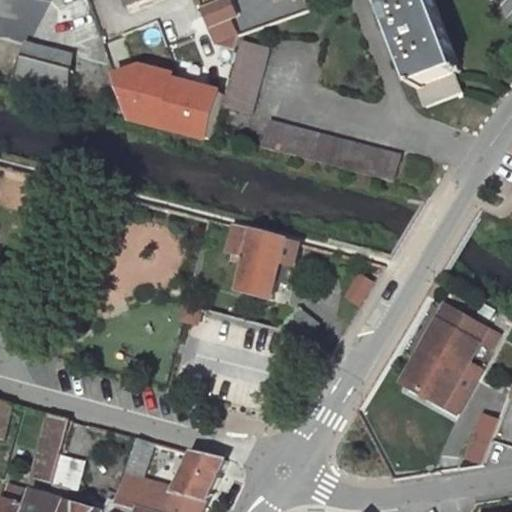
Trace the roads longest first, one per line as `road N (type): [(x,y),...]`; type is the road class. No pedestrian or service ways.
road 1 (residential): [(282,471),(327,414),(511,120)]
road 2 (residential): [(282,471),(238,450),(0,389)]
road 3 (residential): [(282,471),(359,499),(511,477)]
